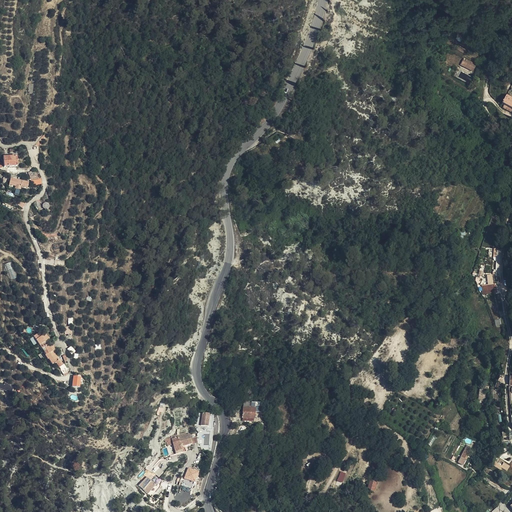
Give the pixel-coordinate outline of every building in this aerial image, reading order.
[(473,71),(476,65),(464,59),(461,66),(473,71)] [(511,99),(506,97),(502,104),(504,105),(511,109),(511,99)] [(502,109),(511,114),(511,109),(504,105),(502,109)] [(17,166),(16,157),(3,158),(4,165),(4,168),(17,166)] [(28,175),(35,172),(33,167),(25,170),(27,175),(28,175)] [(10,180),(9,183),(8,188),(20,190),(21,187),(27,189),(28,183),(17,180),(16,181),(11,179),(10,180)] [(0,201),(0,204),(9,209),(10,206),(1,201),(0,201)] [(41,350),(47,347),(45,344),(43,345),(41,342),(43,341),(39,334),(36,336),(34,333),(28,337),(36,349),(37,348),(39,347),(41,350)] [(49,351),(47,347),(41,350),(43,354),(40,355),(42,359),(43,359),(47,365),(50,363),(53,368),(57,366),(53,360),(53,361),(47,352),(49,351)] [(75,379),(71,374),(67,376),(71,382),(75,379)] [(75,393),(83,389),(79,382),(72,385),(75,393)] [(249,409),(243,409),(242,418),(243,418),(254,419),(255,410),(252,410),(249,409)] [(206,428),(208,427),(208,415),(201,415),(201,417),(197,417),(198,420),(198,421),(195,421),(195,428),(200,428),(206,428)] [(173,445),(168,446),(171,456),(183,452),(182,447),(192,444),(191,438),(190,435),(173,439),(172,439),(173,445)] [(465,459),(468,453),(469,451),(465,449),(461,457),(465,459)] [(497,459),(495,466),(507,471),(510,465),(497,459)] [(196,482),(199,470),(187,467),(184,478),(196,482)] [(159,468),(154,472),(159,476),(163,472),(159,468)] [(486,474),(492,478),(494,474),(495,473),(490,469),(486,474)] [(342,483),(346,473),(340,471),(337,481),(342,483)] [(150,492),(158,483),(151,476),(142,485),(150,492)] [(181,485),(192,488),(194,482),(183,478),(181,485)] [(374,492),(377,480),(371,478),(367,490),(374,492)]
